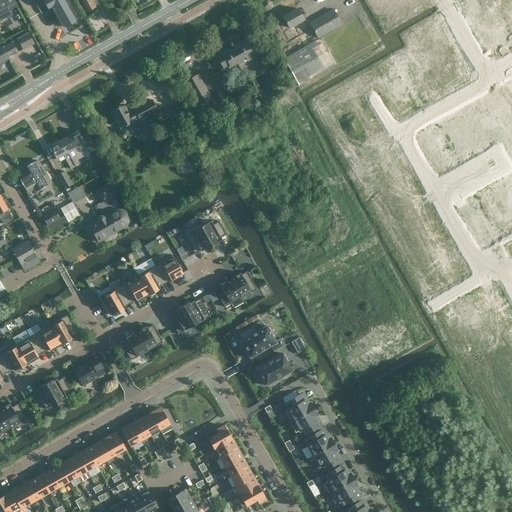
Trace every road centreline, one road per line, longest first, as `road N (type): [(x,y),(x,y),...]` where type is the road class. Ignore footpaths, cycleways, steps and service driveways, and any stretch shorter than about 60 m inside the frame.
road 1 (residential): [(383,511),(308,378),(239,416)]
road 2 (tertiary): [(30,90),(196,0)]
road 3 (residential): [(403,133),(472,261),(503,272)]
road 4 (residential): [(0,166),(58,263),(15,286)]
road 5 (residential): [(137,403),(0,480)]
road 6 (residential): [(239,416),(214,368),(204,365),(137,403)]
road 7 (residential): [(222,272),(102,339)]
